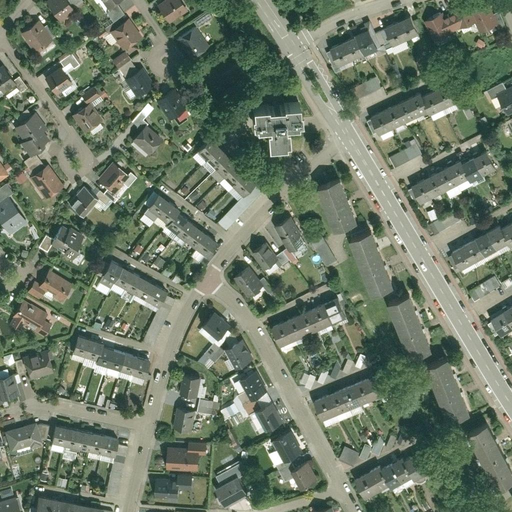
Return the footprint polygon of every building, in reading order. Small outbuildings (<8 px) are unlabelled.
[(44,0),(59,21),(74,10),(72,7),(82,0),(81,0),(44,0)] [(186,9),(180,0),(162,0),(157,4),(168,21),(186,9)] [(442,11),(424,19),(434,40),(448,34),(447,32),(476,19),(481,30),(498,23),(489,2),(472,10),(467,0),(466,0),(452,7),(454,12),(445,16),(442,11)] [(370,27),(327,46),(335,64),(375,47),(378,53),(416,36),(408,16),(372,32),(370,27)] [(38,17),(19,31),(33,50),(56,34),(48,22),(43,25),(38,17)] [(122,48),(141,35),(128,17),(110,30),(122,48)] [(209,44),(195,24),(176,37),(189,57),(209,44)] [(110,59),(116,67),(128,58),(122,49),(110,59)] [(0,87),(1,87),(4,91),(15,83),(1,63),(0,63),(0,87)] [(71,81),(59,65),(44,76),(56,92),(71,81)] [(124,77),(135,95),(153,83),(142,65),(124,77)] [(351,100),(379,86),(374,75),(345,88),(351,100)] [(415,93),(368,115),(376,133),(423,112),(425,116),(454,103),(445,84),(416,97),(415,93)] [(86,102),(71,113),(83,131),(102,117),(90,100),(99,94),(93,86),(81,94),(86,102)] [(156,99),(168,119),(187,107),(174,87),(156,99)] [(511,113),(511,88),(497,97),(508,116),(511,113)] [(266,126),(267,143),(284,141),(284,138),(288,138),(287,125),(284,125),(284,122),(297,121),(297,118),(301,118),(300,108),(298,108),(297,100),(283,101),(284,103),(267,104),(267,102),(252,103),(252,111),(250,111),(251,122),(255,121),(255,124),(269,123),(269,126),(266,126)] [(137,127),(143,120),(141,118),(151,106),(145,101),(129,120),(137,127)] [(35,109),(13,125),(23,139),(19,141),(28,155),(44,144),(43,142),(49,138),(43,129),(47,126),(35,109)] [(130,138),(147,153),(162,137),(145,122),(130,138)] [(405,147),(387,155),(392,166),(420,153),(413,137),(403,141),(405,147)] [(209,138),(193,152),(202,161),(218,146),(209,138)] [(218,146),(202,161),(211,170),(226,155),(218,146)] [(460,157),(409,183),(417,201),(467,176),(469,180),(495,167),(487,150),(463,162),(460,157)] [(226,155),(211,170),(219,179),(235,164),(226,155)] [(0,179),(9,173),(0,160),(0,179)] [(112,160),(97,177),(114,192),(129,175),(112,160)] [(43,198),(62,184),(47,163),(28,176),(43,198)] [(235,164),(219,179),(228,188),(243,173),(235,164)] [(17,182),(25,179),(21,171),(13,174),(17,182)] [(243,173),(228,188),(236,197),(252,182),(243,173)] [(348,198),(340,176),(319,184),(327,206),(348,198)] [(5,182),(0,186),(0,219),(10,232),(26,221),(8,195),(12,192),(5,182)] [(97,196),(83,185),(68,203),(82,214),(97,196)] [(155,192),(142,207),(153,215),(165,200),(155,192)] [(356,219),(348,198),(327,206),(335,227),(356,219)] [(165,200),(153,215),(163,223),(175,208),(165,200)] [(459,218),(452,208),(439,216),(433,206),(425,211),(431,220),(427,223),(433,233),(459,218)] [(175,208),(163,223),(173,231),(185,216),(175,208)] [(185,216),(173,231),(183,239),(195,224),(185,216)] [(300,241),(287,217),(274,225),(287,248),(300,241)] [(498,224),(448,251),(457,268),(506,242),(508,246),(511,243),(511,220),(500,227),(498,224)] [(76,245),(83,234),(69,225),(67,228),(60,224),(52,238),(45,233),(38,245),(46,250),(51,243),(63,250),(61,253),(71,259),(79,246),(76,245)] [(195,224),(183,239),(193,247),(205,232),(195,224)] [(383,257),(371,230),(350,239),(362,266),(383,257)] [(205,232),(193,247),(203,255),(215,240),(205,232)] [(319,233),(309,239),(324,264),(334,258),(319,233)] [(273,259),(261,242),(251,250),(262,266),(273,259)] [(109,256),(99,274),(111,280),(120,263),(109,256)] [(395,285),(383,257),(362,266),(374,294),(395,285)] [(120,263),(111,280),(122,287),(132,269),(120,263)] [(259,285),(246,267),(234,276),(247,294),(259,285)] [(34,278),(27,291),(38,298),(44,289),(61,299),(71,281),(49,268),(41,282),(34,278)] [(132,269),(122,287),(134,293),(143,276),(132,269)] [(466,288),(471,299),(499,285),(494,275),(466,288)] [(143,276),(134,293),(145,300),(155,282),(143,276)] [(155,282),(145,300),(157,306),(167,288),(155,282)] [(390,300),(400,327),(423,318),(413,292),(390,300)] [(23,298),(9,322),(18,327),(22,321),(43,334),(51,322),(43,317),(46,311),(23,298)] [(511,302),(488,318),(499,335),(511,327),(511,302)] [(321,303),(311,307),(319,325),(329,320),(321,303)] [(311,307),(302,312),(310,329),(319,325),(311,307)] [(302,312),(292,316),(300,334),(310,329),(302,312)] [(215,338),(226,325),(211,313),(200,327),(215,338)] [(292,316),(282,321),(290,338),(300,334),(292,316)] [(400,327),(410,354),(433,345),(423,318),(400,327)] [(282,321),(273,325),(281,343),(290,338),(282,321)] [(74,333),(69,352),(81,356),(87,337),(74,333)] [(87,337),(81,356),(94,359),(99,341),(87,337)] [(99,341),(94,359),(106,363),(112,344),(99,341)] [(213,341),(197,358),(207,367),(223,350),(213,341)] [(247,360),(238,341),(224,348),(233,366),(247,360)] [(112,344),(106,363),(119,367),(124,348),(112,344)] [(46,348),(22,355),(28,378),(53,370),(46,348)] [(124,348),(119,367),(131,370),(136,352),(124,348)] [(136,352),(131,370),(143,374),(149,356),(136,352)] [(354,365),(360,366),(363,355),(358,353),(354,365)] [(460,381),(449,354),(427,363),(438,390),(460,381)] [(265,392),(253,369),(237,378),(249,400),(265,392)] [(0,401),(2,401),(1,397),(18,393),(13,371),(0,374),(0,401)] [(198,376),(182,374),(178,395),(194,398),(198,376)] [(367,376),(356,381),(364,399),(375,394),(367,376)] [(356,381),(345,385),(353,403),(364,399),(356,381)] [(471,408),(460,381),(438,390),(449,418),(471,408)] [(345,385),(334,390),(342,408),(353,403),(345,385)] [(334,390),(323,395),(330,413),(342,408),(334,390)] [(323,395),(311,400),(319,418),(330,413),(323,395)] [(198,396),(194,409),(209,413),(210,408),(216,409),(218,401),(198,396)] [(233,401),(221,407),(226,416),(237,410),(233,401)] [(283,422),(274,403),(258,411),(266,429),(283,422)] [(191,411),(177,408),(172,429),(187,432),(191,411)] [(39,440),(33,421),(4,430),(11,449),(39,440)] [(503,449),(489,421),(467,433),(481,460),(503,449)] [(66,426),(54,424),(50,442),(62,445),(66,426)] [(79,429),(66,426),(62,445),(75,448),(79,429)] [(92,432),(79,429),(75,448),(88,450),(92,432)] [(105,434),(92,432),(88,450),(101,453),(105,434)] [(297,453),(287,432),(271,440),(281,461),(297,453)] [(118,437),(105,434),(101,453),(114,456),(118,437)] [(390,448),(394,436),(388,434),(385,446),(390,448)] [(375,436),(370,451),(377,454),(383,438),(375,436)] [(365,459),(370,444),(362,442),(358,456),(365,459)] [(336,458),(352,464),(357,450),(342,444),(336,458)] [(194,470),(195,449),(166,447),(165,469),(194,470)] [(511,479),(511,466),(503,449),(481,460),(495,488),(511,479)] [(417,470),(407,451),(398,456),(408,474),(417,470)] [(408,474),(398,456),(389,460),(400,479),(408,474)] [(400,479),(389,460),(381,465),(391,484),(400,479)] [(311,481),(302,464),(288,471),(296,488),(311,481)] [(391,484),(381,465),(372,470),(382,489),(391,484)] [(382,489),(372,470),(363,475),(373,493),(382,489)] [(373,493),(363,475),(354,479),(364,498),(373,493)] [(179,497),(180,479),(152,477),(151,495),(179,497)] [(235,477),(211,488),(218,503),(242,492),(235,477)] [(44,511),(48,497),(35,494),(30,511),(44,511)] [(0,511),(21,511),(18,496),(0,500),(0,511)] [(57,511),(61,500),(48,497),(44,511),(57,511)] [(71,511),(74,503),(61,500),(57,511),(71,511)] [(85,511),(87,505),(74,503),(71,511),(85,511)]
